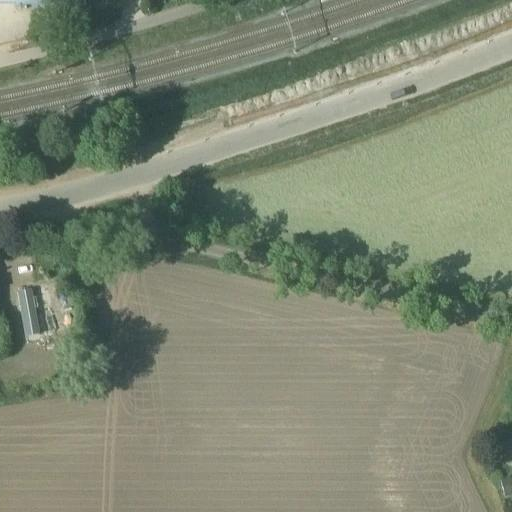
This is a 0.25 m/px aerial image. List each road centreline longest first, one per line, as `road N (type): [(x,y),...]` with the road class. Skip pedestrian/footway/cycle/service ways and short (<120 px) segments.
road 1 (unclassified): [(511,321),(149,236),(140,173)]
road 2 (tertiary): [(140,173),(511,42)]
road 3 (tertiary): [(0,208),(140,173)]
